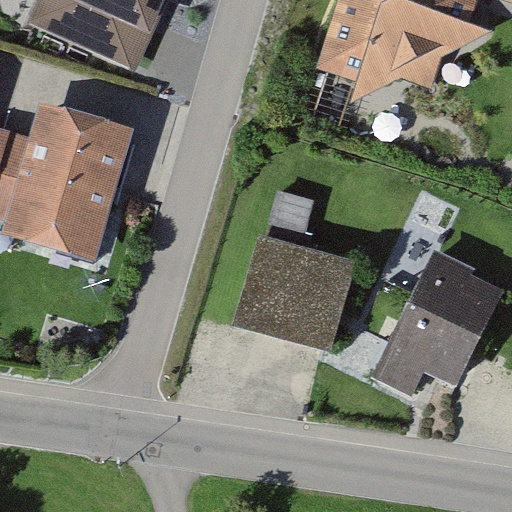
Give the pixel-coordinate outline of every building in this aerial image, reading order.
[(169,0),(42,0),(30,27),(136,74),(169,0)] [(511,0),(346,0),(320,80),(365,88),(361,105),(498,39),(475,32),(486,5),(511,11),(511,0)] [(0,229),(10,232),(5,251),(105,282),(147,146),(51,116),(40,154),(0,141),(0,229)] [(283,201),(239,328),(325,359),(356,272),(305,254),(320,213),(283,201)] [(511,292),(445,255),(375,377),(422,403),(438,375),(464,390),(511,306),(511,292)]
